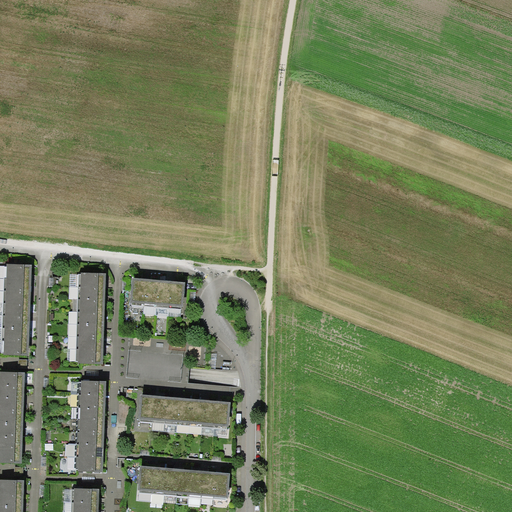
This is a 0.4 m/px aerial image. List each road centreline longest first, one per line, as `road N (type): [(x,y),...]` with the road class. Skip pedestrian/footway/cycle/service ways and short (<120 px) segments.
road 1 (track): [(269,270),(294,0)]
road 2 (residential): [(44,247),(33,511)]
road 3 (residential): [(118,254),(111,511)]
road 4 (track): [(267,511),(269,270)]
road 5 (residential): [(248,511),(249,372)]
